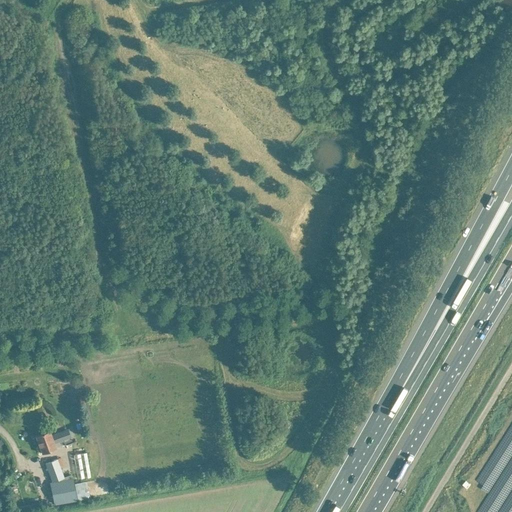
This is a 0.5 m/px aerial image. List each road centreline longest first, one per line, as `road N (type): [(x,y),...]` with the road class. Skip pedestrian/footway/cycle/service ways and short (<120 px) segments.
road 1 (track): [(67,0),(65,43),(117,305),(111,324),(0,348)]
road 2 (motorway): [(364,511),(511,259)]
road 3 (motorway): [(511,169),(406,395)]
road 4 (motorway): [(511,213),(406,395)]
road 5 (unclassified): [(423,511),(511,364)]
road 6 (motorway): [(406,395),(338,511)]
